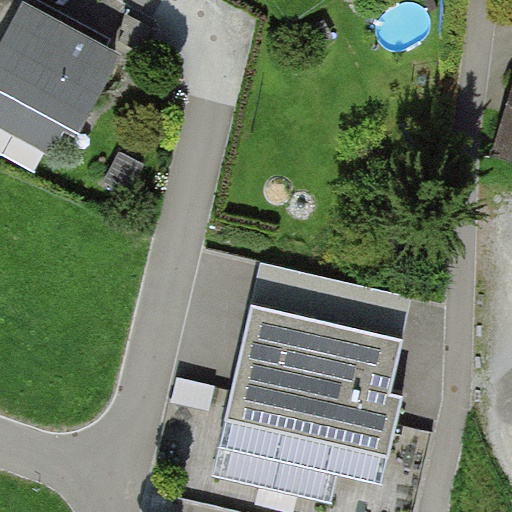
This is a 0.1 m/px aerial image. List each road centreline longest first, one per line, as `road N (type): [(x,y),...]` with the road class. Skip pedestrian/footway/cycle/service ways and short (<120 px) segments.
road 1 (residential): [(165,0),(226,34),(120,487)]
road 2 (residential): [(0,444),(120,487)]
